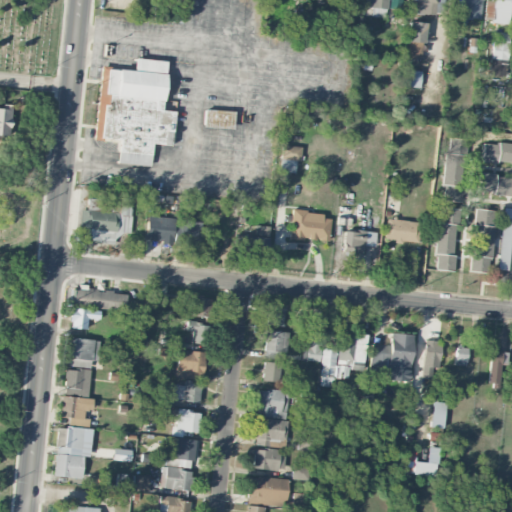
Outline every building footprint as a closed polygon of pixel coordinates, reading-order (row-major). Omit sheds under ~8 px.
[(365,0),(365,7),(371,7),(371,16),(382,17),(382,9),(387,10),(387,0),(365,0)] [(414,0),(414,13),(434,14),(435,1),(443,2),(443,0),(414,0)] [(479,20),(481,0),(462,0),(460,18),(479,20)] [(484,0),(484,22),(509,23),(510,0),(484,0)] [(423,22),(408,22),(406,59),(422,59),(423,22)] [(508,33),(492,32),(490,75),(506,76),(508,33)] [(165,61),(134,59),(133,70),(99,68),(94,140),(118,142),(117,163),(149,166),(151,144),(171,145),(174,111),(161,110),(165,61)] [(419,87),(420,71),(406,70),(405,87),(419,87)] [(0,106),(0,138),(9,138),(10,105),(0,105),(0,106)] [(232,128),(233,111),(203,110),(203,127),(232,128)] [(466,139),(446,138),(444,184),(460,184),(461,155),(466,155),(466,139)] [(511,144),(482,143),(481,162),(511,163),(511,144)] [(279,172),(294,173),(295,161),(299,161),(300,147),(281,145),(279,172)] [(511,176),(479,175),(478,193),(511,195),(511,176)] [(461,187),(444,184),(441,199),(458,202),(461,187)] [(80,210),(78,240),(96,241),(97,230),(129,233),(132,203),(87,199),(86,210),(80,210)] [(458,209),(441,207),(433,268),(450,271),(458,209)] [(511,208),(501,208),(498,270),(508,270),(511,208)] [(470,271),(488,273),(494,211),(476,209),(470,271)] [(327,241),(330,215),(291,211),(289,238),(327,241)] [(172,242),(172,217),(146,216),(145,241),(172,242)] [(383,238),(418,243),(421,223),(386,218),(383,238)] [(199,246),(199,221),(179,221),(178,245),(199,246)] [(255,235),(238,235),(238,252),(266,252),(267,229),(255,229),(255,235)] [(361,245),(373,246),(375,233),(344,229),(341,251),(360,253),(361,245)] [(125,310),(126,292),(72,289),(71,307),(125,310)] [(210,298),(187,295),(184,314),(208,317),(210,298)] [(266,325),(283,326),(284,305),(266,304),(266,325)] [(85,328),(86,319),(98,320),(99,310),(70,309),(69,328),(85,328)] [(185,331),(192,332),(190,343),(204,344),(206,323),(186,321),(185,331)] [(284,359),(286,331),(265,331),(264,358),(284,359)] [(412,335),(390,332),(385,379),(408,381),(412,335)] [(338,336),(337,350),(322,348),(319,385),(330,386),(331,377),(346,378),(347,368),(363,369),(366,335),(351,334),(350,337),(338,336)] [(89,367),(90,360),(96,360),(98,340),(68,338),(66,366),(89,367)] [(320,360),(320,338),(305,338),(305,360),(320,360)] [(430,368),(438,368),(439,342),(423,341),(421,378),(430,378),(430,368)] [(387,344),(371,344),(370,373),(386,374),(387,344)] [(466,347),(455,346),(454,365),(465,366),(466,347)] [(176,375),(202,376),(203,351),(177,350),(176,375)] [(507,352),(490,350),(489,365),(506,367),(507,352)] [(278,382),(280,363),(263,361),(261,380),(278,382)] [(89,370),(65,368),(63,393),(87,396),(89,370)] [(172,384),(171,401),(199,402),(200,383),(182,382),(182,385),(172,384)] [(170,389),(159,388),(158,400),(170,401),(170,389)] [(282,419),(285,392),(259,389),(256,416),(282,419)] [(68,425),(88,426),(88,418),(83,418),(83,411),(91,411),(92,398),(60,396),(59,416),(68,417),(68,425)] [(430,426),(442,428),(444,402),(432,401),(430,426)] [(196,433),(199,412),(176,409),(175,427),(171,426),(170,435),(181,436),(182,431),(196,433)] [(287,421),(257,417),(254,444),(283,448),(287,421)] [(92,430),(58,426),(52,475),(81,478),(83,456),(88,456),(92,430)] [(310,437),(298,436),(298,450),(310,450),(310,437)] [(194,439),(169,438),(168,459),(194,460),(194,439)] [(426,462),(406,461),(405,474),(436,476),(437,447),(427,447),(426,462)] [(285,450),(252,448),(252,469),(284,470),(285,450)] [(112,460),(130,461),(130,449),(112,449),(112,460)] [(165,456),(141,455),(140,463),(164,464),(165,456)] [(291,479),(309,480),(310,466),(292,465),(291,479)] [(191,469),(161,468),(160,489),(190,490),(191,469)] [(125,487),(126,474),(116,473),(115,486),(125,487)] [(148,476),(133,475),(131,490),(147,492),(148,476)] [(285,478),(247,476),(246,503),(284,505),(285,478)] [(300,493),(293,492),(291,506),(299,507),(300,493)] [(187,511),(189,500),(159,496),(156,511),(187,511)]
